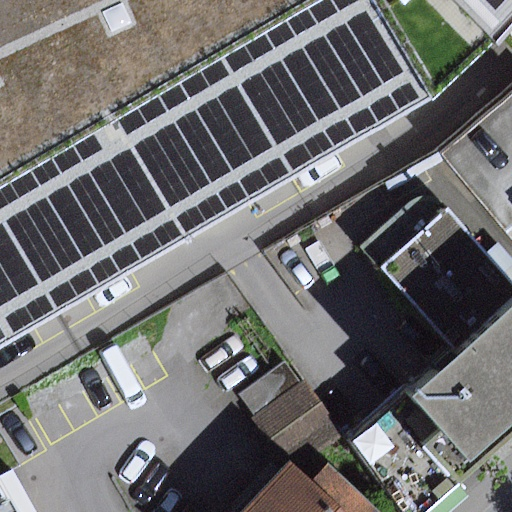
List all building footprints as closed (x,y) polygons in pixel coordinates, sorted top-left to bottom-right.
[(458,0),(0,0),(0,348),(438,98),(502,46),(458,0)] [(511,0),(458,0),(502,46),(511,36),(511,0)] [(511,237),(511,95),(440,156),(511,239),(511,237)] [(363,246),(459,356),(511,311),(511,280),(442,201),(431,198),(424,198),(416,199),(363,246)] [(511,311),(459,356),(353,444),(398,511),(432,511),(511,439),(511,311)] [(287,362),(238,396),(254,418),(303,385),(287,362)] [(303,385),(254,418),(283,460),(336,424),(307,382),(303,385)] [(379,511),(327,463),(312,480),(293,463),(247,511),(379,511)] [(35,511),(13,471),(0,478),(0,486),(14,511),(35,511)] [(9,511),(0,496),(0,511),(9,511)]
